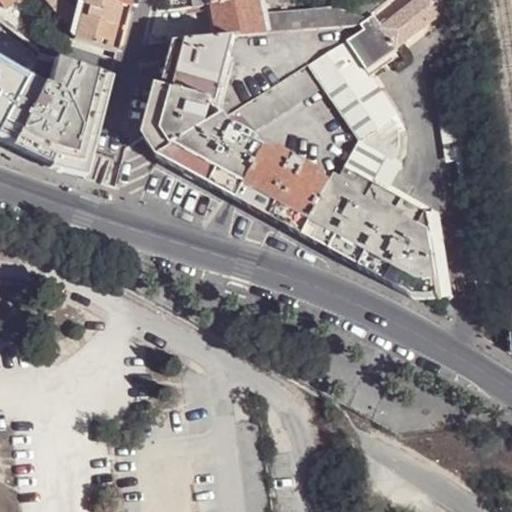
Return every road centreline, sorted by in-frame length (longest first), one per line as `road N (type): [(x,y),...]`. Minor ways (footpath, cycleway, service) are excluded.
road 1 (tertiary): [(0,183),(299,279),(511,389)]
road 2 (unknown): [(478,511),(323,426)]
road 3 (unclassified): [(105,154),(145,0)]
